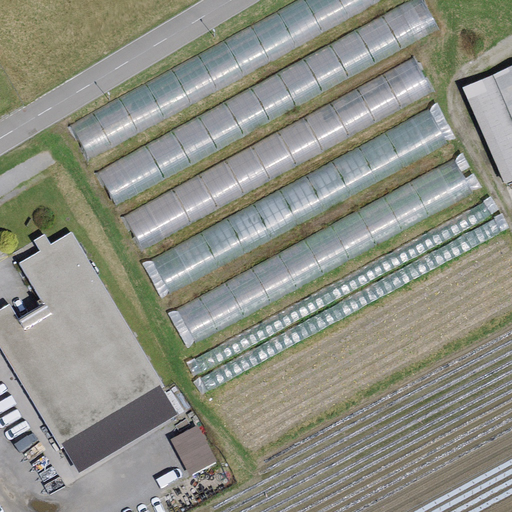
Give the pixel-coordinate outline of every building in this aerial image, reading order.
[(299,43),(381,0),(320,0),(286,19),(299,43)] [(511,66),(462,87),(503,184),(511,179),(511,66)] [(424,72),(124,212),(140,244),(439,103),(424,72)] [(168,90),(75,127),(86,153),(179,116),(168,90)] [(170,292),(451,149),(435,117),(154,260),(170,292)] [(194,339),(477,199),(462,170),(180,309),(194,339)] [(39,252),(19,264),(43,303),(17,318),(9,305),(0,309),(0,350),(60,449),(63,448),(79,476),(177,416),(161,389),(164,387),(70,233),(50,245),(44,235),(33,241),(39,252)] [(206,396),(316,341),(303,315),(193,371),(206,396)] [(202,430),(174,443),(193,481),(220,468),(202,430)]
